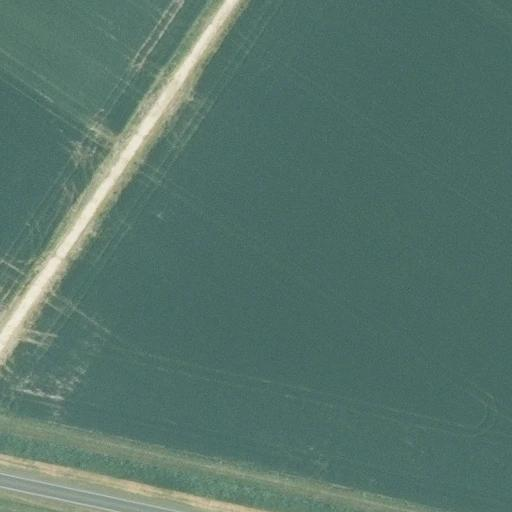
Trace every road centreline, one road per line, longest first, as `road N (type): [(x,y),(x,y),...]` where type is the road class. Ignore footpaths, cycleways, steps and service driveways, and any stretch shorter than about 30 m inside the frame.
road 1 (track): [(0,343),(233,0)]
road 2 (trunk): [(133,511),(0,482)]
